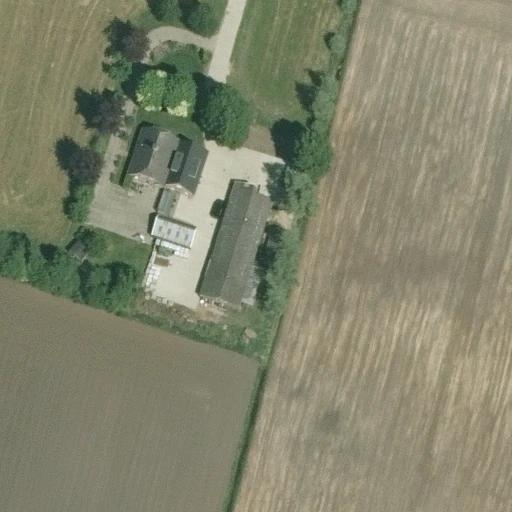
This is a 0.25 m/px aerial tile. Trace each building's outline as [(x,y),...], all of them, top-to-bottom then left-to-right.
[(178,147),(179,147),(180,144),(141,132),(127,181),(163,192),(164,189),(178,147)] [(203,155),(179,147),(178,147),(164,189),(191,197),(203,155)] [(237,309),(272,202),(233,190),(199,297),(237,309)] [(151,240),(191,253),(198,231),(158,219),(151,240)] [(281,260),(288,236),(272,232),(264,256),(281,260)] [(81,240),(69,256),(81,266),(93,250),(81,240)]
